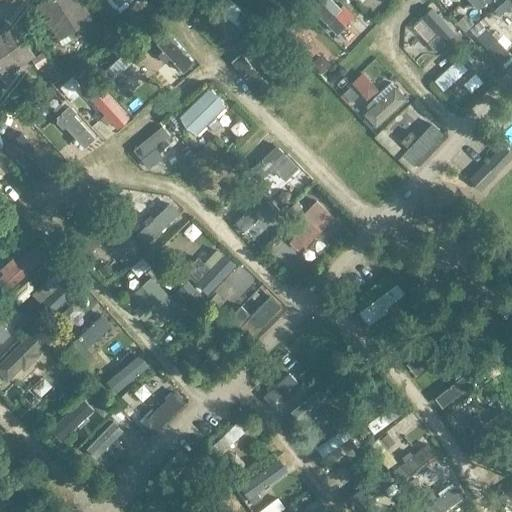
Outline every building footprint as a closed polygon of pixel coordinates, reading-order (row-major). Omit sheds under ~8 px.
[(82,0),(44,0),(36,5),(58,41),(94,19),(82,0)] [(245,35),(255,25),(230,0),(225,0),(218,8),(245,35)] [(331,0),(304,0),(303,2),(337,35),(346,28),(344,26),(334,16),(341,9),(331,0)] [(366,21),(374,13),(359,0),(357,0),(351,6),(366,21)] [(421,18),(438,35),(428,43),(435,51),(445,43),(455,34),(432,9),(421,18)] [(474,25),(465,16),(456,24),(465,33),(474,25)] [(286,33),(308,56),(317,47),(305,35),(308,32),(301,26),(298,29),(294,25),(286,17),(278,25),(286,33)] [(36,56),(27,42),(15,24),(0,34),(0,67),(6,76),(36,56)] [(502,65),(511,56),(487,29),(476,38),(502,65)] [(183,73),(194,63),(168,34),(156,44),(183,73)] [(250,60),(258,53),(252,46),(244,53),(250,60)] [(451,46),(443,52),(448,57),(455,51),(451,46)] [(476,48),(471,53),(476,59),(481,55),(476,48)] [(31,59),(38,69),(48,62),(42,52),(36,57),(31,59)] [(256,91),(266,83),(241,54),(231,62),(256,91)] [(443,91),(473,64),(463,54),(434,81),(443,91)] [(90,73),(84,66),(76,73),(83,80),(90,73)] [(463,77),(438,99),(449,110),(473,88),(463,77)] [(95,104),(103,113),(108,120),(118,113),(90,79),(81,87),(95,104)] [(214,116),(224,107),(226,105),(219,94),(208,87),(178,116),(185,126),(196,135),(207,125),(214,132),(222,124),(214,116)] [(375,128),(406,100),(394,87),(363,115),(375,128)] [(356,95),(350,88),(343,94),(350,101),(356,95)] [(302,93),(293,108),(303,114),(312,100),(302,93)] [(173,116),(167,121),(173,127),(178,122),(173,116)] [(17,129),(26,139),(31,146),(45,166),(54,159),(26,122),(17,129)] [(413,166),(442,135),(432,124),(418,139),(411,132),(401,142),(408,149),(402,155),(403,156),(413,166)] [(169,136),(167,133),(162,128),(133,152),(136,154),(142,162),(156,150),(157,152),(159,153),(165,147),(164,146),(162,143),(165,140),(167,138),(169,136)] [(511,155),(502,145),(485,162),(497,175),(511,159),(511,155)] [(193,154),(187,146),(181,150),(188,158),(193,154)] [(285,156),(277,147),(257,165),(265,174),(267,172),(276,171),(285,180),(297,168),(285,156)] [(194,195),(197,193),(225,168),(228,165),(218,154),(185,185),(194,195)] [(497,175),(485,162),(468,178),(480,192),(497,175)] [(243,233),(260,217),(263,221),(270,215),(267,211),(272,206),(263,196),(234,224),(243,233)] [(334,217),(317,201),(288,231),(295,236),(289,243),(298,251),(304,245),(306,247),(334,217)] [(147,246),(178,217),(181,213),(171,203),(154,219),(150,215),(143,222),(147,226),(137,236),(147,246)] [(108,215),(73,248),(83,259),(97,246),(99,248),(107,242),(104,238),(118,226),(108,215)] [(332,243),(343,253),(354,240),(343,231),(332,243)] [(16,262),(10,268),(0,276),(0,283),(7,291),(47,256),(36,244),(16,262)] [(224,255),(223,257),(211,269),(204,263),(198,257),(187,270),(189,277),(197,284),(207,294),(235,265),(224,255)] [(104,279),(113,272),(107,263),(98,271),(104,279)] [(145,306),(164,291),(174,282),(166,272),(137,296),(145,306)] [(50,315),(77,289),(67,279),(67,280),(52,293),(45,284),(44,284),(33,295),(50,315)] [(373,317),(379,314),(381,317),(388,312),(386,308),(404,294),(397,284),(366,307),(373,317)] [(215,292),(209,297),(215,303),(221,299),(215,292)] [(271,295),(239,328),(250,338),(282,305),(271,295)] [(4,306),(11,312),(15,307),(8,301),(4,306)] [(190,308),(164,333),(173,341),(199,317),(190,308)] [(67,322),(61,315),(54,321),(60,328),(67,322)] [(91,349),(112,330),(104,321),(82,340),(91,349)] [(34,329),(0,363),(0,372),(7,380),(21,366),(24,370),(39,356),(36,352),(46,342),(46,341),(53,334),(42,322),(34,329)] [(87,349),(78,339),(68,347),(82,363),(91,355),(87,349)] [(304,371),(326,346),(319,340),(297,365),(304,371)] [(422,351),(417,356),(412,360),(419,370),(443,349),(435,340),(422,351)] [(59,363),(69,353),(60,343),(48,354),(59,363)] [(208,381),(233,356),(224,347),(199,373),(208,381)] [(48,392),(65,375),(72,369),(75,366),(67,358),(40,383),(48,392)] [(72,369),(65,375),(70,380),(73,377),(81,385),(87,379),(79,370),(76,373),(72,369)] [(312,377),(306,371),(299,376),(305,382),(312,377)] [(272,402),(294,384),(286,375),(265,394),(272,402)] [(464,375),(450,386),(443,391),(439,395),(447,405),(472,385),(464,375)] [(90,398),(98,391),(93,385),(84,393),(90,398)] [(175,390),(141,424),(152,435),(186,401),(175,390)] [(299,422),(317,408),(324,403),(329,400),(322,391),(292,413),(299,422)] [(128,405),(121,397),(115,403),(122,411),(128,405)] [(93,412),(91,409),(95,406),(89,400),(85,403),(83,401),(49,432),(60,444),(78,427),(86,419),(93,412)] [(400,400),(378,416),(371,421),(366,425),(373,435),(407,409),(400,400)] [(119,411),(112,417),(118,423),(125,417),(119,411)] [(503,411),(485,423),(479,413),(466,421),(472,431),(465,435),(472,448),(511,422),(503,411)] [(107,448),(113,442),(124,431),(113,421),(86,449),(96,459),(107,448)] [(216,458),(244,432),(235,423),(208,450),(216,458)] [(315,450),(322,460),(350,441),(347,436),(343,430),(319,447),(315,450)] [(388,434),(380,440),(387,449),(395,443),(388,434)] [(472,448),(464,437),(458,440),(466,452),(472,448)] [(228,468),(248,450),(240,441),(220,459),(228,468)] [(348,447),(320,467),(327,477),(355,457),(348,447)] [(495,472),(511,460),(511,447),(489,463),(495,472)] [(414,456),(408,461),(400,467),(407,474),(430,457),(424,449),(414,456)] [(173,469),(178,464),(182,460),(174,453),(150,481),(157,488),(173,469)] [(423,484),(439,472),(432,463),(417,475),(423,484)] [(252,500),(282,477),(274,467),(245,489),(252,500)] [(346,500),(354,511),(392,484),(388,479),(384,473),(381,475),(378,477),(354,494),(346,500)] [(443,511),(465,497),(457,485),(437,499),(430,488),(417,497),(427,511),(443,511)]
